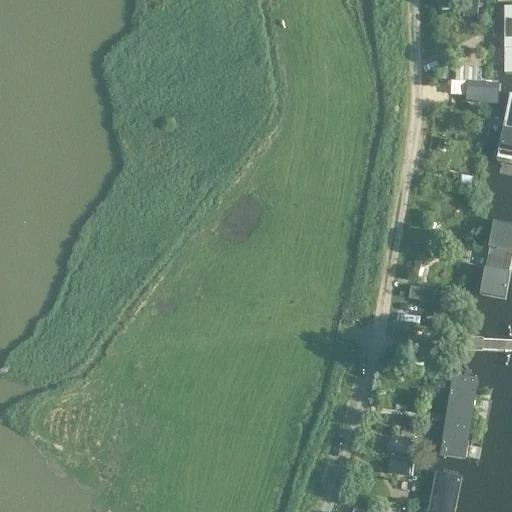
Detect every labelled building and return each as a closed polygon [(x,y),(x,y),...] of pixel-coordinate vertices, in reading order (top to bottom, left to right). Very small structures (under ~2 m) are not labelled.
[(477,18),(478,0),(464,0),(463,18),(477,18)] [(505,78),(511,78),(511,8),(503,9),(505,78)] [(455,80),(477,81),(477,66),(455,65),(455,80)] [(493,84),(488,84),(467,82),(466,97),(466,103),(487,104),(491,104),(497,105),(498,84),(493,84)] [(501,176),(511,178),(511,97),(508,96),(494,162),(503,164),(501,176)] [(511,228),(494,225),(479,300),(506,305),(511,276),(511,228)] [(410,287),(408,299),(420,301),(422,289),(410,287)] [(410,354),(401,356),(403,365),(412,363),(410,354)] [(453,379),(440,461),(481,467),(492,395),(477,392),(479,383),(453,379)] [(389,437),(388,457),(408,459),(409,439),(389,437)] [(389,459),(388,474),(407,477),(409,461),(389,459)] [(435,476),(427,511),(455,511),(462,481),(435,476)]
